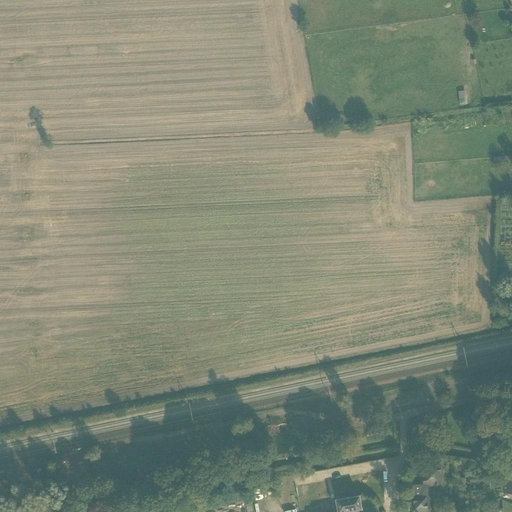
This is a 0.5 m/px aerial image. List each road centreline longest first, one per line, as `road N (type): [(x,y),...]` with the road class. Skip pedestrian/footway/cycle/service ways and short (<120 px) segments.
road 1 (track): [(406,415),(355,423),(288,411),(0,466)]
road 2 (track): [(402,454),(100,511)]
road 3 (unclassified): [(390,511),(385,494),(398,474),(406,415),(511,398)]
